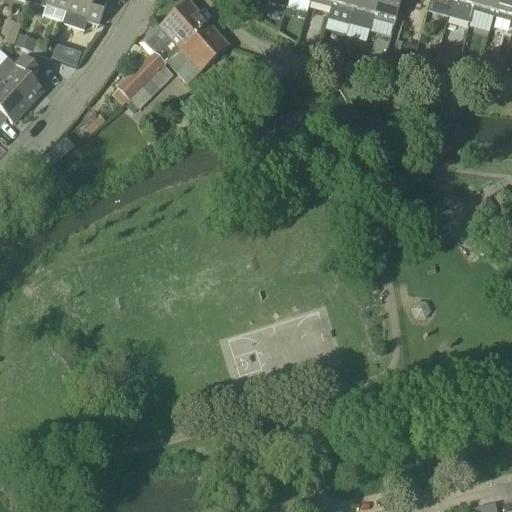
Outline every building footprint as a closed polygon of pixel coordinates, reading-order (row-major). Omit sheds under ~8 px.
[(67,13),(71,0),(34,0),(33,6),(45,10),(46,6),(67,13)] [(71,0),(67,13),(63,26),(84,33),(87,24),(98,28),(107,3),(96,0),(71,0)] [(286,10),(287,5),(288,0),(265,0),(265,4),(286,10)] [(328,22),(333,0),(311,0),(310,5),(330,11),(327,21),(328,22)] [(348,27),(356,0),(333,0),(328,22),(348,27)] [(369,33),(378,0),(356,0),(348,27),(369,33)] [(378,0),(369,33),(370,33),(373,23),(393,29),(401,0),(378,0)] [(427,13),(431,0),(419,0),(430,3),(427,13)] [(448,19),(453,0),(431,0),(427,13),(448,19)] [(472,15),(475,0),(453,0),(448,19),(469,25),(472,15)] [(493,21),(498,0),(475,0),(472,15),(493,21)] [(511,0),(498,0),(493,21),(511,26),(511,0)] [(160,30),(180,52),(208,27),(188,5),(160,30)] [(0,37),(0,44),(13,49),(20,27),(5,22),(0,37)] [(208,27),(180,52),(190,63),(176,76),(187,87),(229,49),(208,27)] [(35,43),(19,38),(15,50),(31,55),(35,43)] [(128,103),(164,67),(153,56),(117,92),(128,103)] [(8,62),(0,70),(0,84),(27,110),(42,93),(34,86),(42,77),(23,59),(14,68),(8,62)] [(128,103),(139,113),(174,78),(164,67),(128,103)] [(27,110),(0,84),(0,121),(4,118),(12,126),(27,110)] [(459,227),(471,243),(494,225),(498,230),(506,222),(488,199),(471,211),(474,215),(459,227)]
